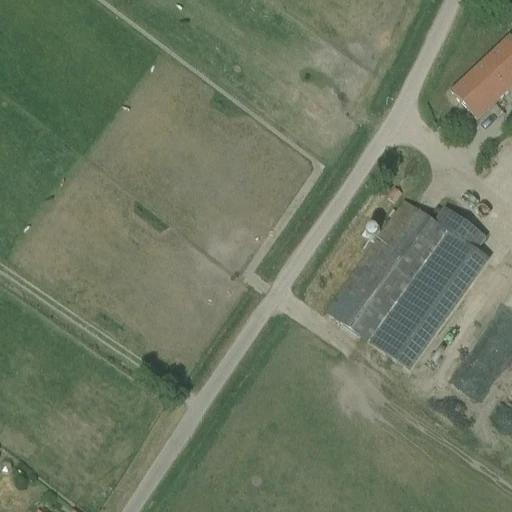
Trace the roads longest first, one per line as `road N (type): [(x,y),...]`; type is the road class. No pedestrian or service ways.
road 1 (unclassified): [(130,511),(392,122),(454,0)]
road 2 (track): [(392,122),(511,216)]
